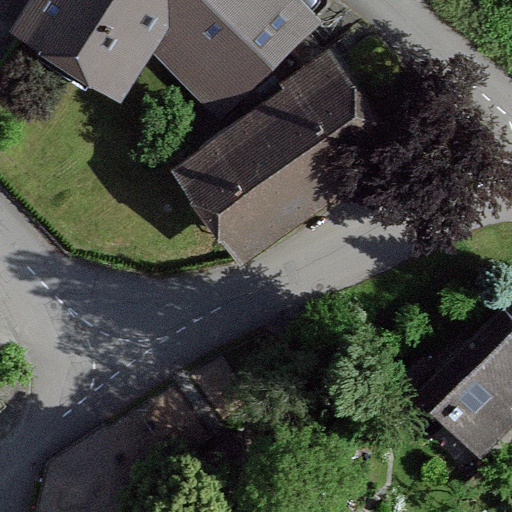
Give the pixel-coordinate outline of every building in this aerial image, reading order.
[(20,0),(10,18),(39,36),(33,45),(86,77),(92,69),(122,87),(148,48),(219,114),(323,9),(314,0),(20,0)] [(219,114),(168,149),(239,250),(403,136),(332,35),(219,114)] [(511,415),(511,307),(426,393),(480,447),(511,415)] [(40,466),(74,511),(134,511),(187,474),(132,399),(40,466)] [(261,492),(285,511),(300,511),(332,472),(298,445),(261,492)] [(258,511),(277,511),(266,503),(258,511)]
